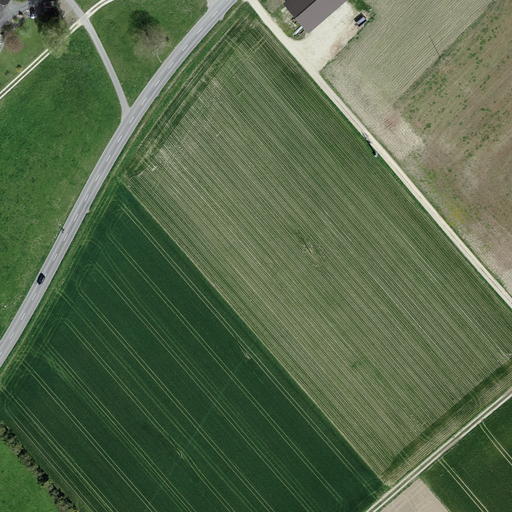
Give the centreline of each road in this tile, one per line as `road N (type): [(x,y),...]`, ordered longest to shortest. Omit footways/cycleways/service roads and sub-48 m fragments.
road 1 (tertiary): [(0,354),(130,120),(225,0)]
road 2 (track): [(511,304),(251,0)]
road 3 (track): [(368,511),(511,388)]
road 4 (track): [(0,94),(106,0)]
